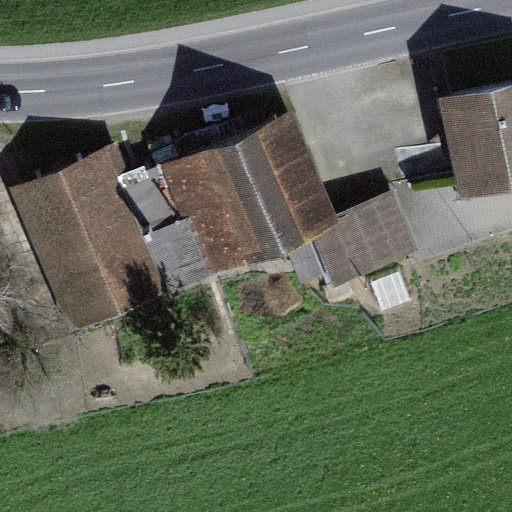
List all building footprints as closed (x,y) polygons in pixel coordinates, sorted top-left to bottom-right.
[(511,84),(449,98),(451,106),(439,109),(447,144),(459,141),(466,175),(511,164),(511,84)] [(170,276),(172,282),(274,113),(126,176),(170,276)] [(319,219),(274,113),(172,282),(319,219)] [(82,313),(170,276),(126,176),(112,145),(27,181),(82,313)] [(407,229),(391,191),(336,214),(357,263),(368,258),(371,265),(410,248),(402,231),(407,229)] [(329,262),(317,234),(289,246),(301,274),(329,262)]
